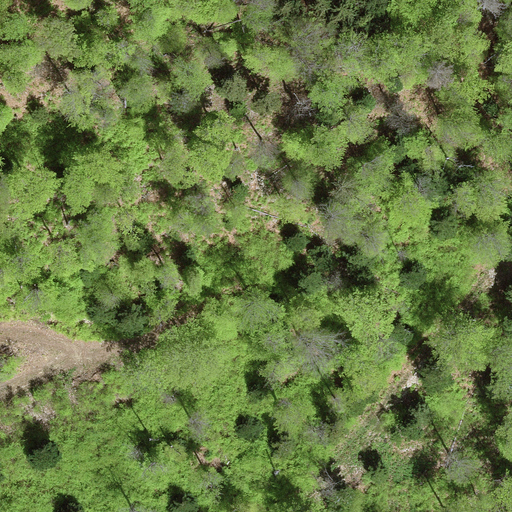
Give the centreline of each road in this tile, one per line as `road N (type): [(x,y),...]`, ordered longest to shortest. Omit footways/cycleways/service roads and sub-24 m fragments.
road 1 (track): [(290,511),(491,257)]
road 2 (track): [(0,393),(138,342),(226,293)]
